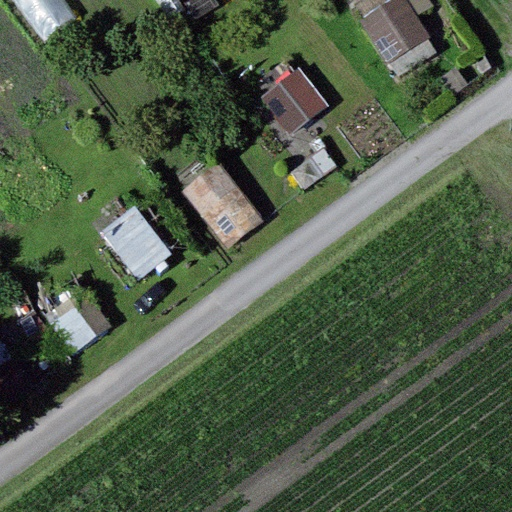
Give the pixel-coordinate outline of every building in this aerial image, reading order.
[(68,0),(19,0),(48,42),(81,20),(68,0)] [(411,0),(391,0),(363,18),(402,79),(445,52),(411,0)] [(297,71),(260,106),(295,143),(332,108),(297,71)] [(224,249),(263,229),(230,166),(191,185),(224,249)] [(141,208),(106,232),(141,282),(176,258),(141,208)]
